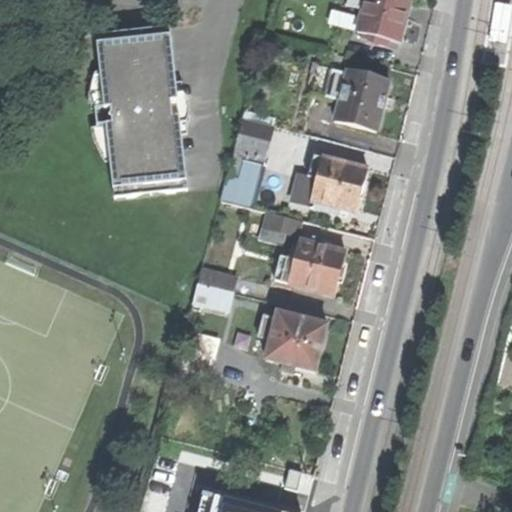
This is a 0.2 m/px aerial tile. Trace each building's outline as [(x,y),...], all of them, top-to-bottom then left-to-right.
[(346,0),(344,6),(363,11),(365,0),(346,0)] [(357,33),(397,43),(403,21),(408,0),(365,0),(363,11),(357,33)] [(503,5),(495,4),(489,43),(497,44),(498,39),(502,10),(503,5)] [(498,44),(506,46),(511,7),(511,6),(509,6),(504,5),(503,10),(499,39),(498,44)] [(161,195),(170,194),(161,91),(160,77),(159,63),(160,49),(162,33),(162,29),(148,30),(145,33),(140,36),(129,37),(120,36),(115,33),(107,34),(112,107),(107,108),(107,113),(104,117),(108,120),(108,126),(115,125),(120,198),(129,197),(136,194),(142,193),(149,192),(155,193),(161,195)] [(168,29),(162,29),(162,33),(160,49),(159,63),(160,77),(161,91),(170,194),(183,193),(168,29)] [(112,107),(107,34),(95,35),(109,199),(120,198),(115,125),(108,126),(108,120),(104,117),(107,113),(107,108),(112,107)] [(310,96),(340,104),(347,75),(318,67),(310,96)] [(335,123),(376,134),(382,109),(389,83),(348,72),(347,75),(340,104),(335,123)] [(235,150),(266,158),(274,128),(242,119),(235,150)] [(334,209),(355,214),(361,191),(366,170),(313,156),(307,177),(317,179),(309,209),(332,215),(334,209)] [(244,179),(230,177),(225,200),(258,207),(266,164),(247,160),(244,179)] [(292,204),(309,209),(317,179),(307,177),(299,175),(292,204)] [(295,220),(275,215),(270,232),(291,237),(291,236),(297,237),(301,224),(295,222),(295,220)] [(289,286),(334,297),(339,278),(345,254),(300,242),(295,262),(289,286)] [(275,282),(289,286),(295,262),(281,258),(275,282)] [(235,280),(201,271),(198,285),(232,294),(235,280)] [(232,294),(198,285),(193,304),(227,313),(232,294)] [(295,368),(315,373),(320,352),(326,328),(277,316),(274,327),(272,337),(266,361),(283,365),(295,368)] [(266,335),(272,337),(274,327),(269,325),(266,335)] [(175,368),(209,377),(213,361),(180,352),(175,368)] [(293,376),(295,368),(283,365),(281,373),(293,376)]
